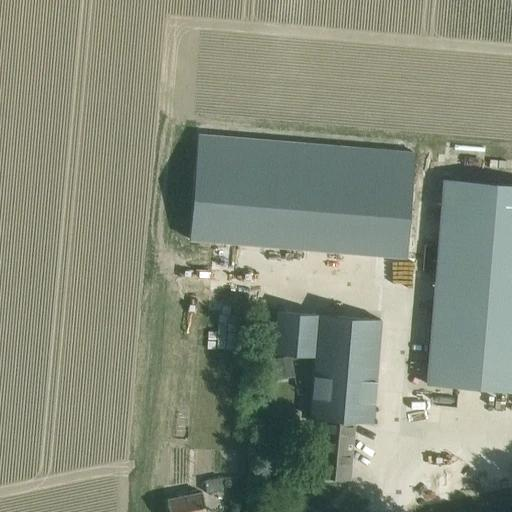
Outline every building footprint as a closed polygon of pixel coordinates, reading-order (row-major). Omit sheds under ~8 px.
[(291,166),(284,249),(407,258),(413,175),(291,166)] [(511,185),(447,180),(444,180),(427,385),(511,391),(511,185)] [(272,309),(268,355),(316,359),(310,418),(319,419),(317,444),(323,444),(320,477),(349,479),(354,422),(371,423),(380,319),(272,309)] [(205,481),(207,493),(221,490),(220,479),(205,481)] [(204,511),(200,492),(167,499),(169,511),(204,511)]
